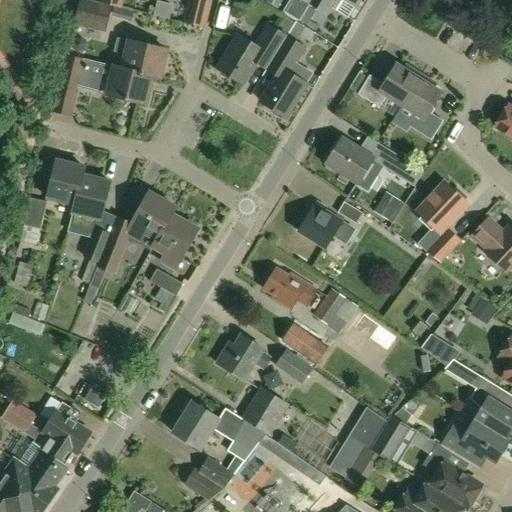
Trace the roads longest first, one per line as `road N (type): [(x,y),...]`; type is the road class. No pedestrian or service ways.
road 1 (tertiary): [(58,511),(251,211)]
road 2 (residential): [(511,189),(469,146),(486,98),(473,77),(373,14)]
road 3 (tertiary): [(251,211),(373,14)]
road 4 (residential): [(159,153),(194,91),(257,129)]
road 5 (track): [(61,0),(32,126)]
